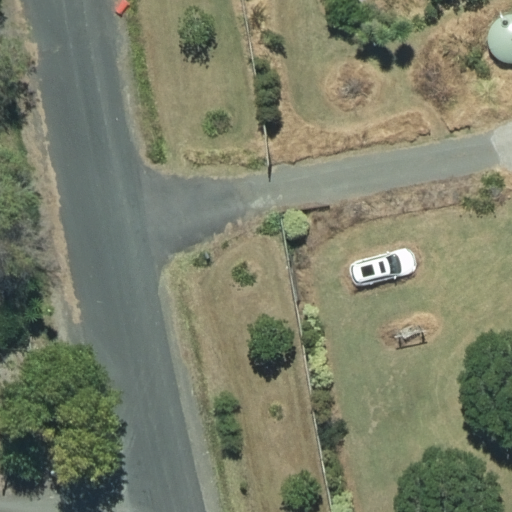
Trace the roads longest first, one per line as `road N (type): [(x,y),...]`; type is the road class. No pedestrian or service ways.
road 1 (unclassified): [(59,0),(169,511)]
road 2 (unknown): [(99,194),(511,88)]
